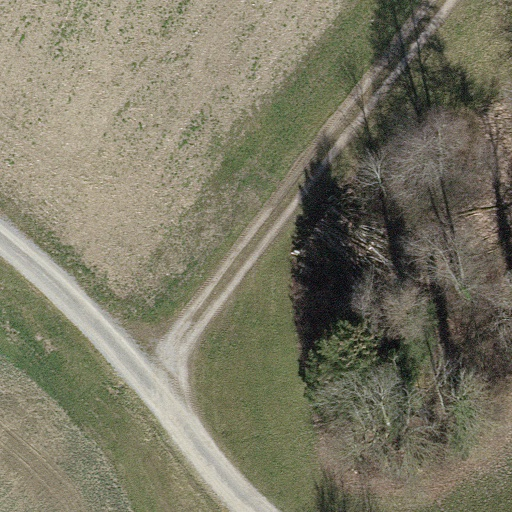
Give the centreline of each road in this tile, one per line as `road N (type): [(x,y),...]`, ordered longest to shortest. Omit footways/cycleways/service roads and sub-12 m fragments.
road 1 (track): [(150,392),(454,0)]
road 2 (track): [(0,246),(150,392),(258,511)]
